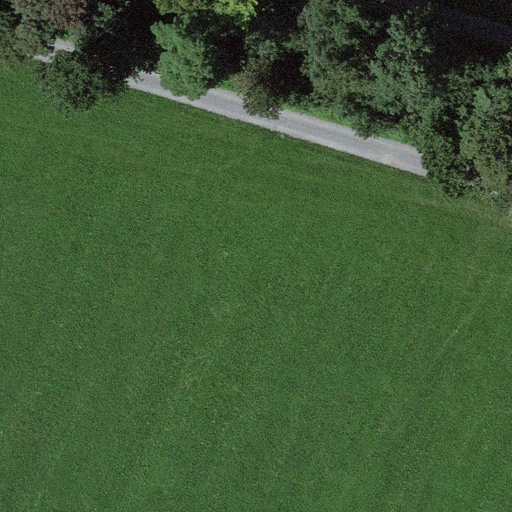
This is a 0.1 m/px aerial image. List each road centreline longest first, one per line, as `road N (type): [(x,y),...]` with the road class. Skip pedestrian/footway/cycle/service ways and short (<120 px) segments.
road 1 (track): [(511,196),(0,38)]
road 2 (track): [(511,43),(368,0)]
